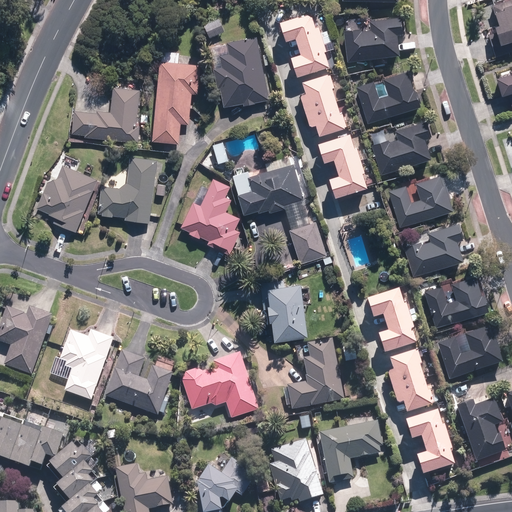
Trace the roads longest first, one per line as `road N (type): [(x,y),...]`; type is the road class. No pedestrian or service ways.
road 1 (residential): [(439,0),(446,57),(505,239)]
road 2 (residential): [(86,281),(139,264),(194,279),(203,292),(191,316),(128,298)]
road 3 (residential): [(0,177),(46,51),(78,0)]
